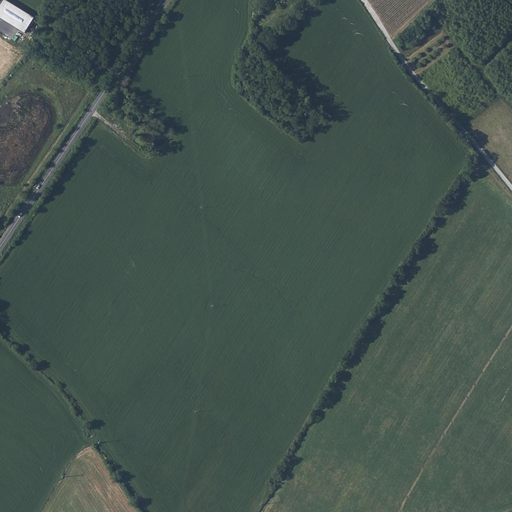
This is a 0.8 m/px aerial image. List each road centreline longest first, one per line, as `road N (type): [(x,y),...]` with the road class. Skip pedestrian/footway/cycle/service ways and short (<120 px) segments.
road 1 (secondary): [(165,0),(0,246)]
road 2 (unclassified): [(511,188),(408,67),(363,0)]
